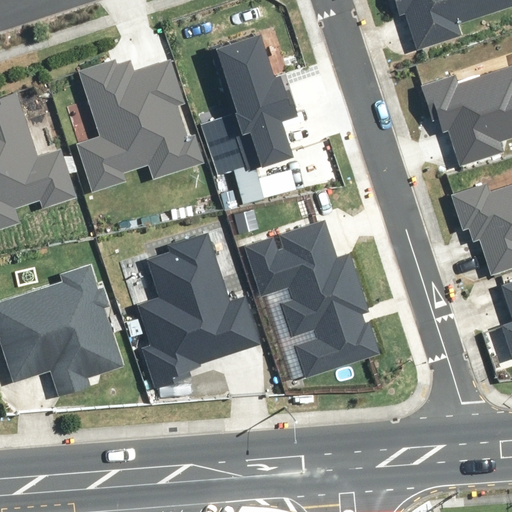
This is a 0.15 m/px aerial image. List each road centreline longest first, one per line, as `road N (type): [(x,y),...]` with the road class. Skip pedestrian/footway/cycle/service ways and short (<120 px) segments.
road 1 (residential): [(334,0),(462,403),(468,451)]
road 2 (secondary): [(0,485),(353,458)]
